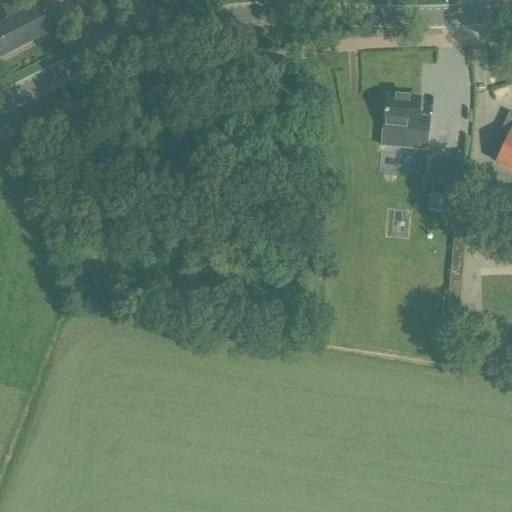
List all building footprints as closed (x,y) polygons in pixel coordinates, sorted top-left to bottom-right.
[(0,25),(0,59),(52,34),(34,0),(20,0),(3,9),(9,21),(0,25)] [(410,135),(429,136),(430,121),(419,121),(421,102),(387,99),(384,128),(411,130),(410,135)] [(511,115),(510,115),(491,156),(500,160),(498,165),(511,171),(511,115)] [(454,162),(432,161),(431,194),(452,196),(454,162)] [(357,162),(356,175),(372,175),(372,162),(357,162)] [(460,176),(457,208),(467,209),(469,176),(460,176)] [(456,335),(459,300),(449,299),(445,335),(456,335)]
